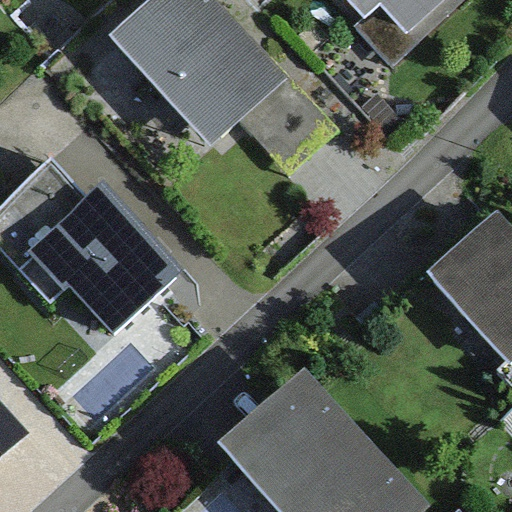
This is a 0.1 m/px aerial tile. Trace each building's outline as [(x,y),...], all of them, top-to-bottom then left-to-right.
[(281,84),(203,0),(172,0),(122,46),(214,146),(281,84)] [(468,0),(365,0),(410,51),(468,0)] [(210,265),(125,173),(51,241),(135,333),(210,265)] [(511,224),(502,213),(433,272),(509,360),(494,389),(501,414),(511,426),(511,224)] [(285,511),(427,511),(433,507),(306,368),(222,443),(285,511)] [(0,442),(21,423),(0,401),(0,442)]
